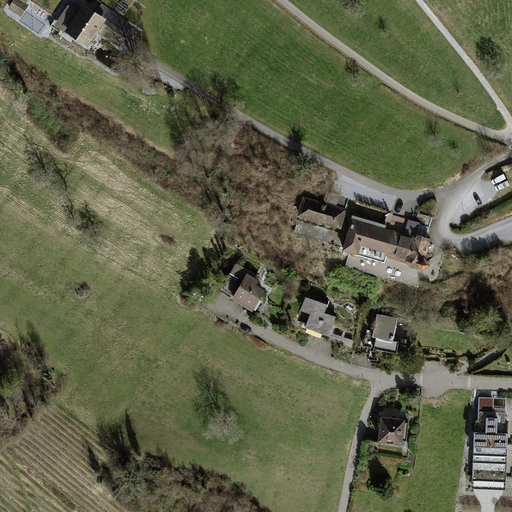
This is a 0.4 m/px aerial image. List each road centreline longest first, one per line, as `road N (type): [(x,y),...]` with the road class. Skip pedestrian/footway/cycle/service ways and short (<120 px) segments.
road 1 (track): [(511,142),(403,90),(281,0)]
road 2 (residential): [(376,381),(295,350),(205,300)]
road 3 (track): [(420,0),(511,122)]
road 4 (residential): [(376,381),(343,511)]
